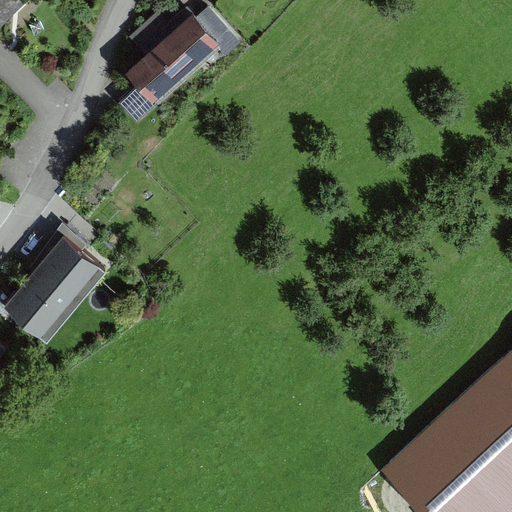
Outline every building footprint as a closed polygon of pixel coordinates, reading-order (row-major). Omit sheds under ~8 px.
[(0,0),(0,25),(26,0),(0,0)] [(153,94),(220,34),(193,4),(172,23),(143,49),(126,64),(140,80),(153,94)] [(130,34),(143,49),(172,23),(159,8),(130,34)] [(119,99),(137,119),(158,99),(153,94),(140,80),(119,99)] [(101,268),(61,234),(0,306),(0,311),(38,343),(101,268)] [(511,349),(509,350),(388,464),(433,511),(506,511),(511,507),(511,349)]
